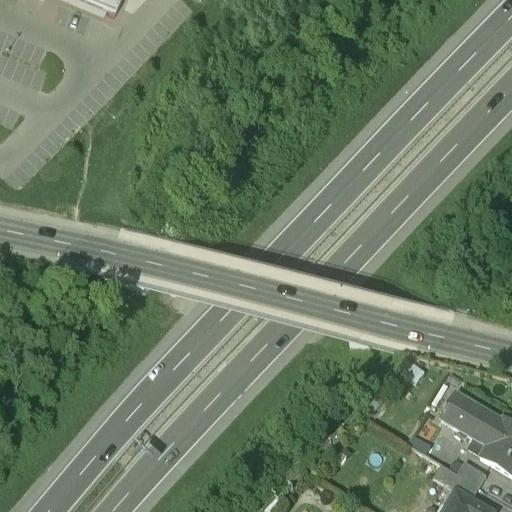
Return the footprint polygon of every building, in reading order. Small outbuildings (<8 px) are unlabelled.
[(37,0),(44,3),(44,0),(59,0),(113,22),(122,0),(37,0)] [(502,425),(456,397),(447,411),(446,410),(442,415),(444,416),(440,423),(490,452),(483,463),(511,480),(511,426),(504,422),(502,425)] [(486,480),(465,467),(458,479),(479,492),(486,480)] [(457,495),(472,504),(479,492),(458,479),(442,470),(435,482),(457,495)] [(457,495),(446,511),(483,511),(471,505),(472,504),(457,495)]
